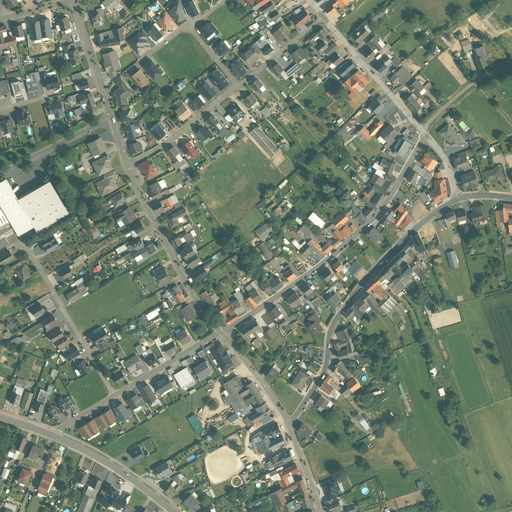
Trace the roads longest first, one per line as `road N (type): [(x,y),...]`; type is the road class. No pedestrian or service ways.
road 1 (residential): [(458,199),(383,259),(334,319),(319,381),(287,423)]
road 2 (residential): [(221,334),(359,233),(425,136)]
road 3 (residential): [(221,334),(187,288),(126,164)]
road 4 (residential): [(23,250),(114,396)]
road 5 (residential): [(323,17),(419,130)]
road 6 (tertiary): [(170,511),(111,466),(53,437)]
road 7 (residential): [(126,164),(161,147),(237,86)]
road 8 (residential): [(111,119),(72,0)]
road 9 (residential): [(114,396),(221,334)]
road 10 (residential): [(111,119),(0,172)]
